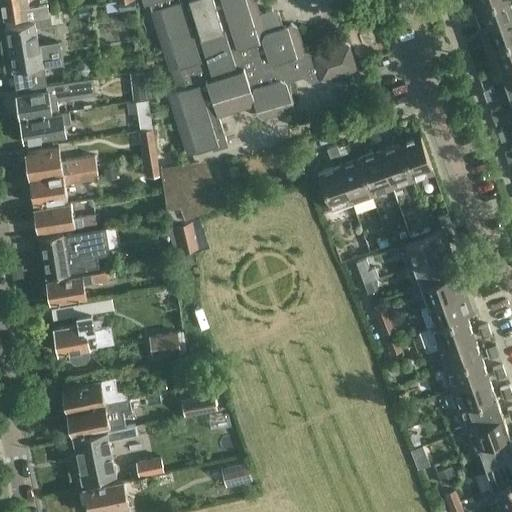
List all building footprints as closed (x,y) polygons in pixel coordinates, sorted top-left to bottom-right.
[(0,0),(3,18),(48,11),(46,0),(45,0),(34,2),(34,0),(0,0)] [(120,10),(135,7),(133,0),(119,0),(118,0),(120,10)] [(143,0),(144,3),(149,2),(169,68),(152,73),(156,99),(169,95),(188,153),(210,146),(226,140),(218,115),(254,103),(257,113),(263,116),(289,108),(292,102),(285,80),(285,72),(302,67),(305,75),(313,79),(320,76),(326,79),(333,77),(352,71),(355,65),(348,43),(342,40),(316,48),(313,54),(302,48),(303,48),(296,26),(290,23),(282,26),(278,12),(271,9),(259,13),(255,0),(143,0)] [(467,0),(470,8),(492,0),(467,0)] [(511,0),(492,0),(470,8),(478,29),(511,16),(511,5),(510,1),(511,0)] [(48,11),(3,18),(22,15),(23,22),(5,25),(12,70),(13,70),(16,89),(47,84),(43,65),(62,62),(58,41),(38,45),(35,26),(51,24),(49,11),(48,11)] [(511,16),(478,29),(485,49),(511,39),(511,16)] [(511,39),(485,49),(492,69),(499,68),(499,67),(511,62),(511,39)] [(511,62),(499,67),(499,68),(506,87),(511,85),(511,62)] [(16,94),(20,120),(59,113),(56,99),(86,94),(90,88),(88,78),(47,84),(47,89),(16,94)] [(496,96),(494,91),(492,86),(483,90),(486,100),(496,96)] [(138,129),(138,131),(153,129),(148,98),(127,101),(129,113),(137,111),(140,128),(138,129)] [(490,110),(492,115),(494,120),(503,116),(500,106),(490,110)] [(59,113),(20,120),(24,141),(63,135),(61,123),(70,122),(69,111),(59,113)] [(401,132),(398,122),(387,125),(391,136),(401,132)] [(497,130),(499,135),(501,140),(511,137),(507,127),(497,130)] [(153,129),(138,131),(143,161),(157,159),(153,129)] [(377,129),(372,131),(367,133),(371,143),(381,139),(377,129)] [(420,135),(399,143),(412,181),(434,173),(420,135)] [(357,136),(352,138),(347,140),(350,150),(360,146),(357,136)] [(399,143),(379,150),(393,188),(412,181),(399,143)] [(336,144),(331,146),(326,147),(330,157),(340,154),(336,144)] [(26,151),(30,177),(96,168),(94,154),(60,159),(58,146),(26,151)] [(379,150),(359,157),(372,195),(393,188),(379,150)] [(359,157),(338,164),(352,202),(372,195),(359,157)] [(157,159),(143,161),(145,176),(160,173),(157,159)] [(189,166),(161,171),(169,223),(218,204),(207,176),(209,175),(206,167),(199,163),(189,165),(189,166)] [(352,202),(338,164),(317,172),(331,209),(352,202)] [(96,168),(30,177),(34,203),(67,198),(64,181),(98,176),(96,168)] [(95,213),(73,216),(70,202),(35,207),(39,231),(74,226),(97,222),(95,213)] [(440,224),(451,221),(447,211),(437,214),(440,224)] [(184,253),(197,251),(190,223),(178,226),(184,253)] [(386,232),(391,244),(410,236),(405,224),(386,232)] [(112,226),(73,231),(40,236),(45,275),(79,270),(107,266),(105,252),(116,250),(112,226)] [(405,244),(413,264),(451,250),(443,230),(405,244)] [(379,248),(389,244),(386,234),(376,238),(379,248)] [(451,250),(413,264),(420,286),(458,272),(451,250)] [(356,262),(364,282),(373,278),(366,258),(356,262)] [(92,282),(112,279),(110,269),(47,279),(50,303),(85,298),(83,282),(92,280),(92,282)] [(458,272),(420,286),(427,306),(466,292),(458,272)] [(373,278),(364,282),(367,292),(377,288),(373,278)] [(466,292),(427,306),(421,308),(428,327),(434,325),(435,327),(466,314),(467,315),(473,312),(466,292)] [(376,312),(380,323),(389,319),(385,308),(376,312)] [(58,352),(68,350),(69,358),(75,363),(85,361),(89,355),(88,346),(96,345),(93,330),(100,328),(98,319),(93,320),(91,312),(76,315),(77,322),(74,322),(75,323),(54,327),(58,352)] [(434,325),(428,327),(435,349),(474,335),(467,315),(466,314),(435,327),(434,325)] [(389,319),(380,323),(383,332),(393,328),(389,319)] [(481,337),(491,334),(488,323),(477,327),(481,337)] [(152,354),(179,349),(176,331),(149,335),(152,354)] [(474,335),(435,349),(442,369),(481,355),(474,335)] [(391,353),(401,349),(397,339),(387,343),(391,353)] [(489,358),(498,354),(495,344),(485,347),(489,358)] [(481,355),(442,369),(450,389),(488,376),(481,355)] [(506,374),(504,369),(502,364),(493,368),(496,378),(506,374)] [(62,387),(67,410),(105,403),(127,398),(125,388),(116,389),(114,376),(62,387)] [(488,376),(450,389),(457,409),(495,396),(488,376)] [(503,398),(511,395),(511,391),(509,384),(500,388),(503,398)] [(213,392),(189,397),(192,412),(216,408),(213,392)] [(495,396),(457,409),(464,429),(502,416),(495,396)] [(105,403),(67,410),(72,433),(110,425),(107,409),(128,405),(127,398),(105,403)] [(502,416),(464,429),(471,449),(478,447),(478,448),(479,448),(478,447),(510,436),(510,435),(511,434),(511,433),(509,435),(502,416)] [(135,424),(124,426),(73,437),(82,481),(116,474),(110,439),(137,433),(135,424)] [(479,448),(478,448),(485,467),(511,457),(511,434),(510,435),(510,436),(478,447),(479,448)] [(160,456),(136,460),(139,474),(162,469),(160,456)] [(511,457),(485,467),(492,488),(511,481),(511,457)] [(246,463),(223,469),(227,484),(250,479),(246,463)] [(436,472),(441,484),(455,478),(450,466),(436,472)] [(123,511),(130,511),(123,478),(83,486),(88,511),(90,511),(94,511),(123,511)] [(511,481),(492,488),(500,509),(511,504),(511,481)] [(444,493),(449,504),(459,500),(454,489),(444,493)] [(459,500),(449,504),(451,511),(461,511),(463,511),(459,500)]
